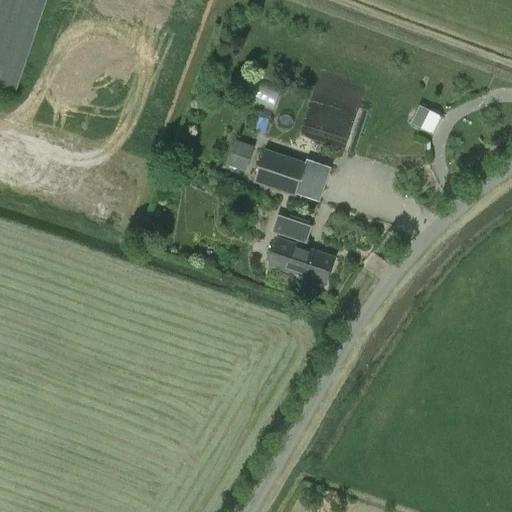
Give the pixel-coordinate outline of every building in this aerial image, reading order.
[(0,0),(0,88),(13,93),(43,0),(0,0)] [(243,93),(271,108),(279,93),(251,78),(243,93)] [(420,107),(411,124),(421,129),(430,112),(420,107)] [(430,112),(421,129),(428,134),(438,117),(430,112)] [(254,181),(296,195),(307,162),(265,148),(254,181)] [(278,212),(273,229),(307,240),(313,223),(278,212)] [(278,238),(269,265),(299,275),(297,282),(312,287),(314,280),(325,284),(334,256),(278,238)]
